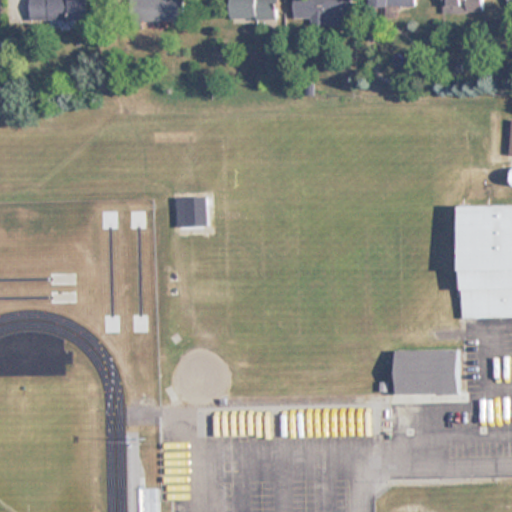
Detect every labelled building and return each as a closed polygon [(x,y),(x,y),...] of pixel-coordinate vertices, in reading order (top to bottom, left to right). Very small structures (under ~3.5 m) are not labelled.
[(31,0),(32,20),(90,20),(90,0),(31,0)] [(183,22),(183,0),(136,0),(137,22),(183,22)] [(276,19),(276,0),(231,0),(232,19),(276,19)] [(352,22),(351,0),(294,0),(296,24),(352,22)] [(442,0),(443,13),(482,13),(482,0),(442,0)] [(511,206),(462,207),(464,316),(511,315),(511,206)] [(461,350),(397,350),(397,394),(461,394),(461,350)] [(141,452),(140,511),(160,511),(161,452),(141,452)]
